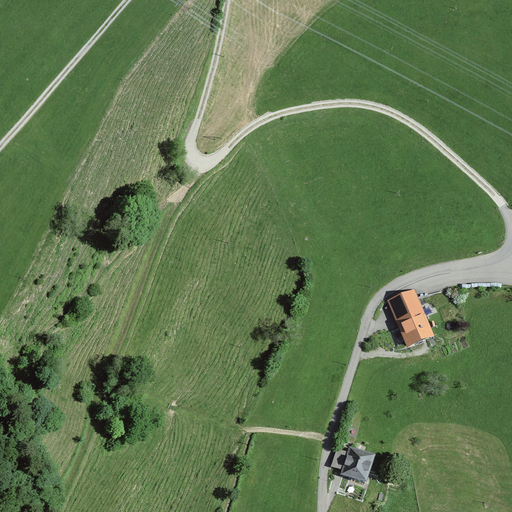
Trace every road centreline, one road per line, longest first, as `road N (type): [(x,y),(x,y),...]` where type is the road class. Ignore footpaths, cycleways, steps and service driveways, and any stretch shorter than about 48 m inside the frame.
road 1 (track): [(511,219),(424,133),(360,104),(274,116),(209,164),(197,163),(193,136),(225,0)]
road 2 (tertiary): [(325,511),(331,438),(371,310),(413,278),(492,264),(511,246)]
road 3 (track): [(0,143),(132,0)]
